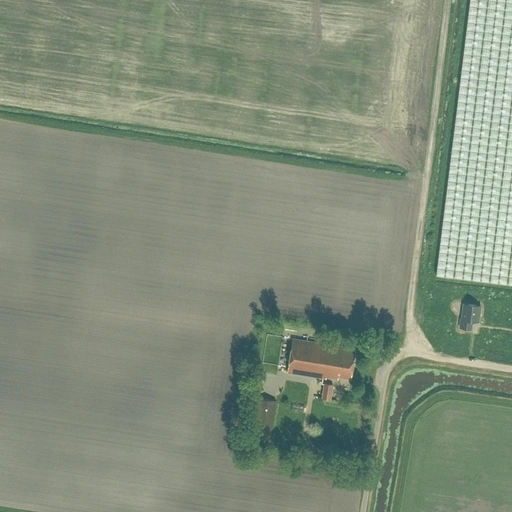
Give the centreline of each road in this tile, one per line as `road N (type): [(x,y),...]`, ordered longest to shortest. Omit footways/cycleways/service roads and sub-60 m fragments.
road 1 (unclassified): [(362,511),(392,358)]
road 2 (unclassified): [(511,369),(407,353),(392,358)]
